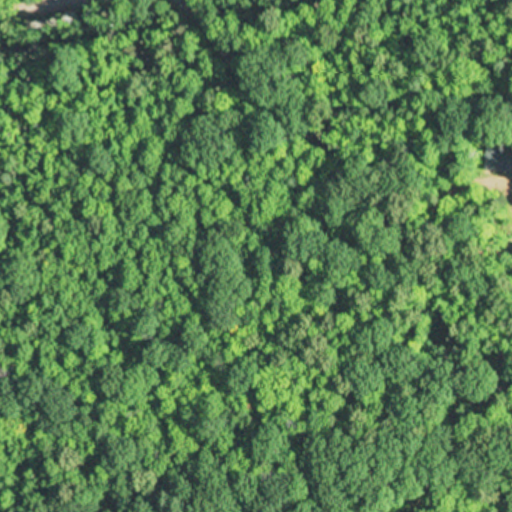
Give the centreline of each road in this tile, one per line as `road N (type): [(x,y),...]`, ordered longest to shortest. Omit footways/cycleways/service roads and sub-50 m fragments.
road 1 (residential): [(460,511),(471,473),(461,343),(432,263),(342,151)]
road 2 (residential): [(301,121),(342,151),(511,94)]
